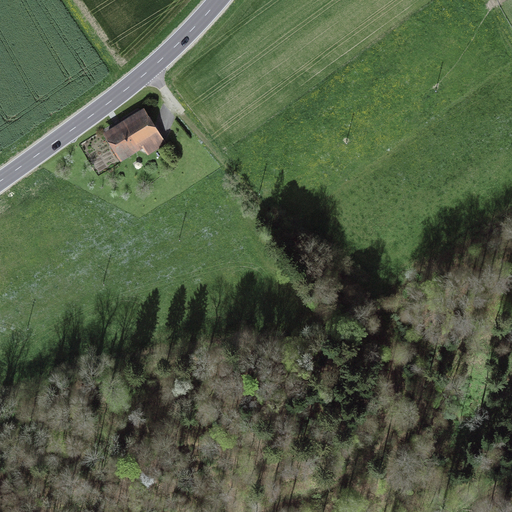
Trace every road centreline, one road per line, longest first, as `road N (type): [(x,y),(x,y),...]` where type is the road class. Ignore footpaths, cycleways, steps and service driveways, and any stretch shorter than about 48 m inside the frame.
road 1 (track): [(148,70),(267,218),(369,300),(392,349),(395,395),(385,441),(342,477),(258,511)]
road 2 (secondary): [(218,0),(130,85),(0,181)]
